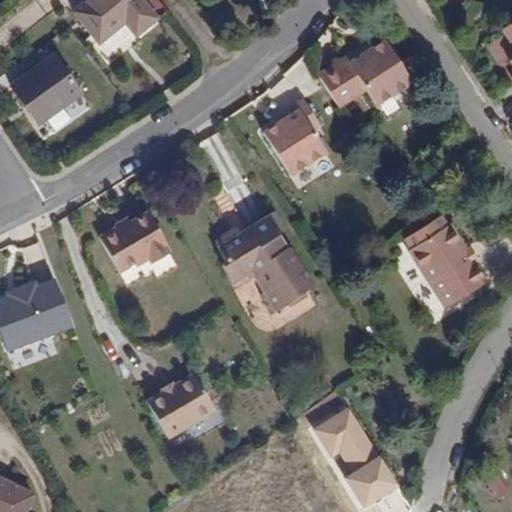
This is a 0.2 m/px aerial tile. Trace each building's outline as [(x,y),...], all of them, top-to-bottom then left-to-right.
[(87,0),(67,17),(95,50),(121,28),(134,43),(158,22),(138,0),(87,0)] [(511,58),(511,60),(502,67),(511,83),(511,25),(497,35),(511,58)] [(370,39),(320,72),(343,108),(368,91),(380,109),(416,85),(386,40),(375,47),(370,39)] [(55,59),(13,91),(40,127),(82,95),(55,59)] [(276,127),(263,135),(290,180),(329,156),(318,139),(326,134),(305,100),(272,121),(276,127)] [(94,240),(114,278),(144,262),(147,268),(165,258),(142,214),(94,240)] [(442,216),(397,243),(442,315),(486,287),(442,216)] [(230,230),(206,244),(233,288),(245,280),(269,319),(309,295),(263,218),(233,236),(230,230)] [(0,297),(2,302),(0,302),(0,349),(3,357),(68,330),(49,284),(32,291),(29,283),(0,295),(0,297)] [(155,397),(140,405),(165,446),(213,417),(189,378),(170,390),(166,382),(151,391),(155,397)] [(347,405),(312,426),(365,510),(399,488),(347,405)] [(23,511),(32,495),(0,479),(0,511),(23,511)]
